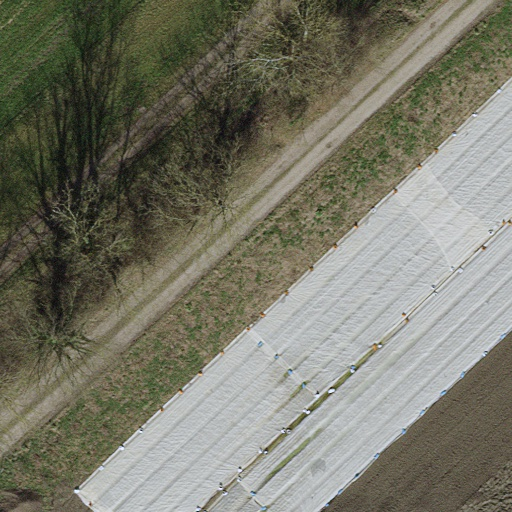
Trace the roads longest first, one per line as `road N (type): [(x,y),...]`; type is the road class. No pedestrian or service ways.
road 1 (track): [(465,0),(0,441)]
road 2 (track): [(0,263),(284,0)]
